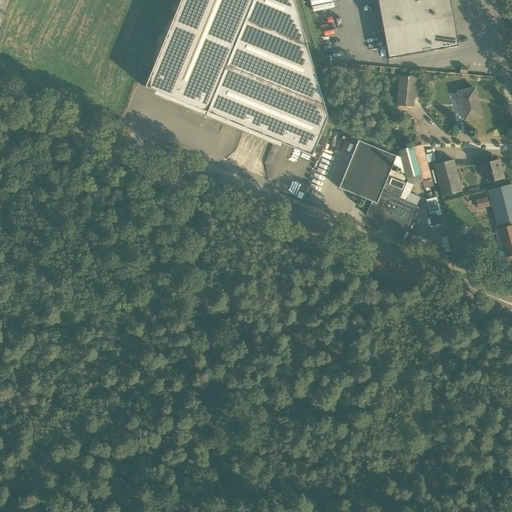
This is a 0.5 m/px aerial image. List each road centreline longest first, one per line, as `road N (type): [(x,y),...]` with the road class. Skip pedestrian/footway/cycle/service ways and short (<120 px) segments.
road 1 (secondary): [(511,304),(0,93)]
road 2 (track): [(0,486),(185,511)]
